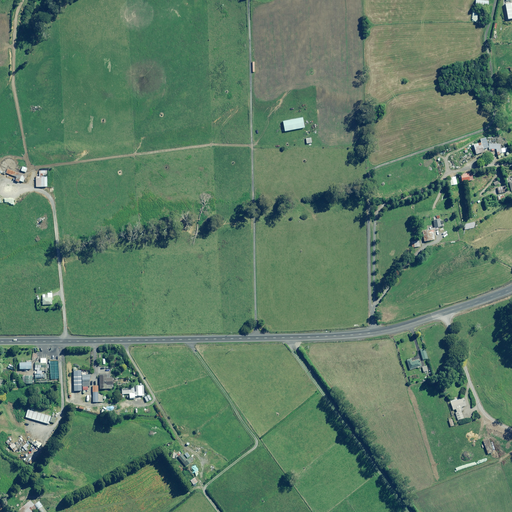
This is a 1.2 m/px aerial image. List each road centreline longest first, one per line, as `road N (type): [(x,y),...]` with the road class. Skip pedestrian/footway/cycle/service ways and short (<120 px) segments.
road 1 (secondary): [(511,288),(366,333),(0,342)]
road 2 (track): [(414,511),(292,337)]
